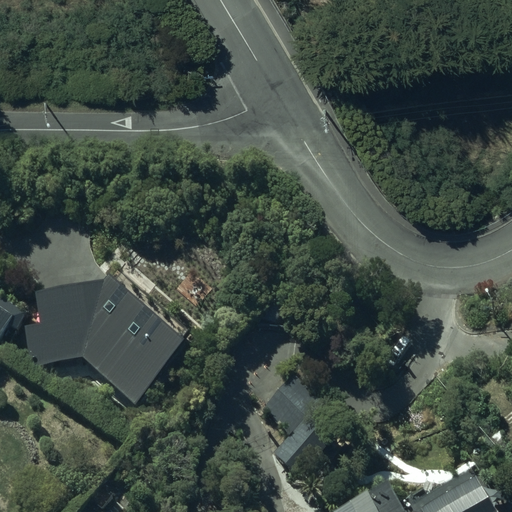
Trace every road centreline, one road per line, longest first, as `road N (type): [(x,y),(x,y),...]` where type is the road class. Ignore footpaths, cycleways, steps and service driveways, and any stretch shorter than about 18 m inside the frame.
road 1 (unclassified): [(511,248),(464,267),(405,258),(355,215),(277,96)]
road 2 (residential): [(277,96),(183,129),(0,131)]
